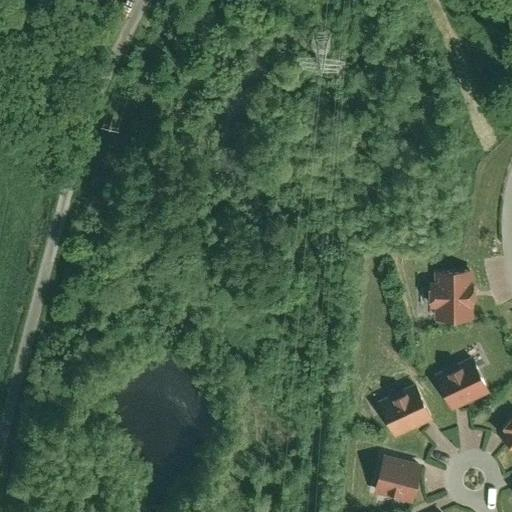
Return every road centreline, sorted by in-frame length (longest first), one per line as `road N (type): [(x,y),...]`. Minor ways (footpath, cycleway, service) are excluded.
road 1 (track): [(143,0),(94,96),(0,437)]
road 2 (residential): [(477,494),(458,487),(455,457),(473,448),(489,454),(496,470),(490,486)]
